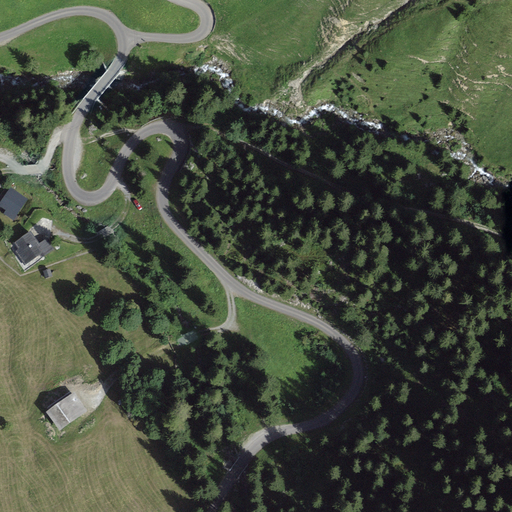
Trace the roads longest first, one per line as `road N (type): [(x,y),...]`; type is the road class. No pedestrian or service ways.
road 1 (unclassified): [(122,37),(116,66),(74,123),(72,187),(97,196),(141,132),(169,126),(179,147),(162,194),(172,222),(238,288),(329,330),(356,368),(356,382),(335,411),(255,444),(210,511)]
road 2 (unclassified): [(0,37),(70,11),(102,15),(122,37)]
road 3 (residential): [(122,37),(202,31),(200,7),(177,0)]
